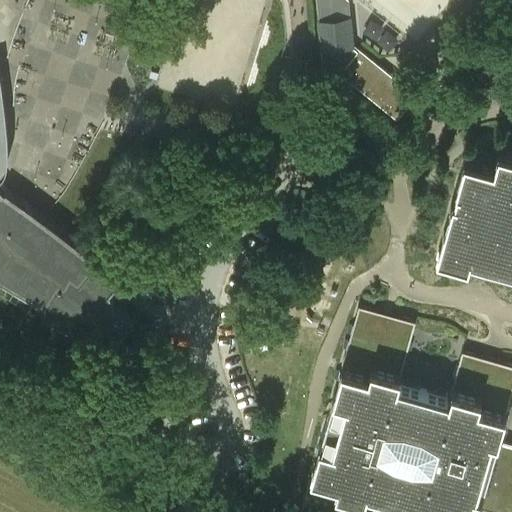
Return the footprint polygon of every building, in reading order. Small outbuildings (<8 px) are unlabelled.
[(342,74),(397,119),(416,95),(353,43),(351,19),(318,23),(322,65),(339,78),(342,74)] [(500,71),(476,65),(472,78),(496,85),(500,71)] [(0,279),(45,306),(41,313),(94,344),(108,319),(121,326),(129,324),(133,322),(110,300),(113,297),(108,291),(120,278),(97,259),(47,220),(4,188),(2,190),(0,187),(0,174),(2,172),(4,169),(6,166),(6,163),(7,161),(7,159),(7,156),(7,144),(6,122),(3,95),(0,72),(0,279)] [(511,154),(499,151),(495,166),(465,157),(456,188),(459,189),(456,200),(454,200),(439,255),(469,263),(470,257),(511,268),(511,154)] [(250,279),(246,289),(254,292),(258,282),(250,279)] [(511,387),(511,363),(495,359),(463,350),(450,397),(396,382),(414,321),(360,305),(300,511),(359,511),(367,488),(419,503),(416,511),(479,511),(481,504),(505,511),(504,511),(511,511),(511,443),(497,439),(511,387)] [(282,324),(249,322),(248,344),(281,345),(282,324)]
